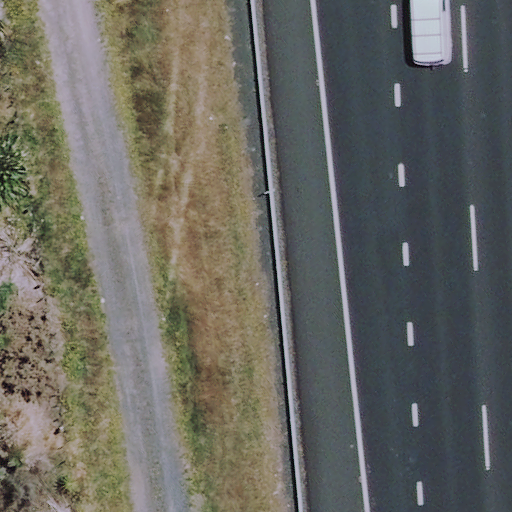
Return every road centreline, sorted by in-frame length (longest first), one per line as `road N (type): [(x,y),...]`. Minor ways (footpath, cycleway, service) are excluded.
road 1 (motorway): [(454,511),(431,148)]
road 2 (motorway): [(431,148),(386,0)]
road 3 (motorway): [(431,148),(430,0)]
